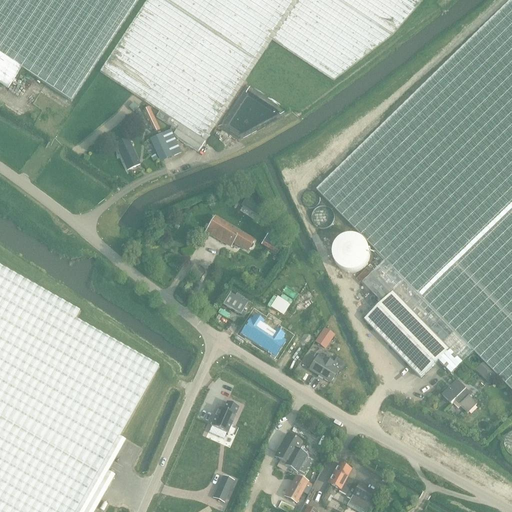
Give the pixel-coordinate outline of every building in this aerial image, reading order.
[(21,70),(70,103),(138,0),(0,0),(0,84),(7,90),(21,70)] [(147,0),(99,72),(159,112),(205,142),(271,40),(333,81),(391,36),(421,1),(419,0),(147,0)] [(511,0),(316,191),(385,261),(362,283),(381,304),(393,292),(449,350),(438,361),(451,375),(474,352),(511,391),(511,0)] [(197,152),(205,142),(159,112),(156,117),(176,130),(172,135),(177,139),(197,152)] [(162,135),(150,140),(160,162),(171,157),(181,153),(171,131),(162,135)] [(114,144),(127,171),(139,165),(127,138),(114,144)] [(247,198),(242,205),(245,207),(250,200),(247,198)] [(232,242),(247,251),(253,241),(214,218),(206,233),(230,247),(232,242)] [(344,272),(350,273),(356,273),(361,270),(365,266),(368,261),(370,256),(369,250),(367,245),(363,240),(358,238),(352,236),(346,237),(341,239),(337,243),(334,248),(333,254),(333,259),(336,265),(339,269),(344,272)] [(199,280),(205,271),(195,264),(189,273),(199,280)] [(0,511),(75,511),(118,437),(158,367),(75,319),(79,311),(0,266),(0,511)] [(421,378),(438,361),(449,350),(393,292),(381,304),(364,320),(421,378)] [(230,293),(223,305),(240,316),(240,315),(241,316),(242,313),(247,303),(242,301),(243,299),(236,294),(235,296),(230,293)] [(274,295),(268,306),(283,314),(292,299),(282,294),(280,298),(274,295)] [(245,318),(236,331),(257,345),(258,346),(261,342),(272,350),(278,341),(276,340),(279,337),(269,330),(266,333),(256,326),(258,323),(248,316),(246,319),(245,318)] [(325,329),(316,343),(324,349),(333,335),(325,329)] [(316,358),(308,370),(330,384),(337,371),(316,358)] [(484,363),(476,370),(480,375),(488,367),(484,363)] [(471,396),(457,382),(442,396),(451,405),(455,402),(467,414),(476,405),(469,398),(471,396)] [(211,427),(209,433),(223,440),(226,433),(227,434),(239,408),(226,402),(223,410),(219,408),(211,427)] [(287,435),(274,457),(289,466),(301,443),(287,435)] [(115,476),(108,472),(125,441),(118,437),(75,511),(94,511),(102,499),(115,476)] [(351,501),(353,496),(352,496),(359,485),(346,478),(351,470),(338,464),(327,484),(339,490),(338,492),(346,496),(345,497),(351,501)] [(308,483),(298,478),(292,488),(290,487),(284,497),(296,504),(308,483)] [(220,482),(213,499),(224,503),(231,487),(220,482)] [(351,501),(347,507),(356,511),(370,511),(371,511),(365,508),(367,504),(373,493),(359,485),(353,496),(351,501)]
